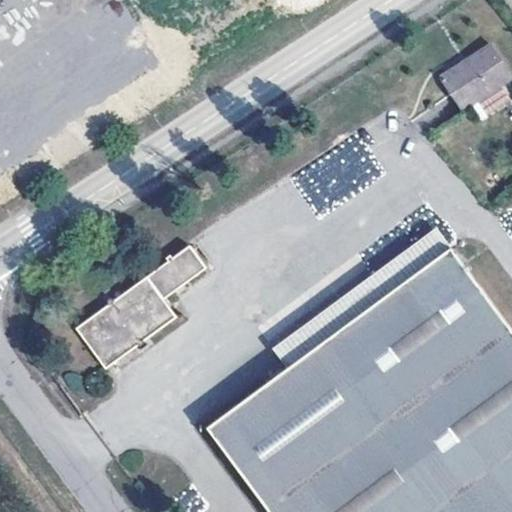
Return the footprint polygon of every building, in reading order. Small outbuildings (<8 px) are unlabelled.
[(511,75),(491,43),(440,76),(462,111),(511,78),(511,75)] [(472,106),(481,119),(509,101),(500,88),(472,106)] [(273,347),(288,368),(451,247),(437,228),(273,347)] [(511,511),(511,329),(451,247),(288,368),(208,427),(270,511),(511,511)] [(147,277),(77,327),(106,367),(176,316),(147,277)] [(202,511),(185,488),(173,497),(183,511),(202,511)]
